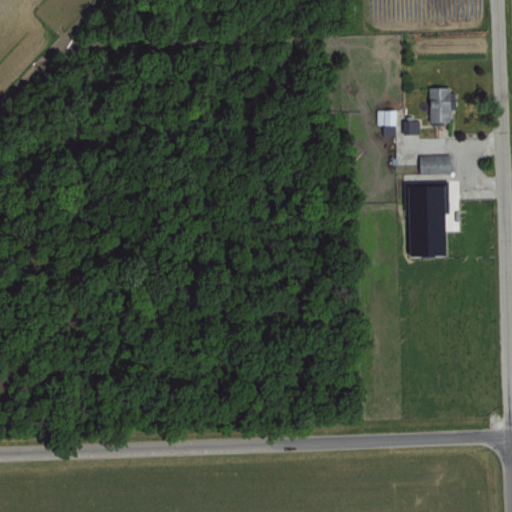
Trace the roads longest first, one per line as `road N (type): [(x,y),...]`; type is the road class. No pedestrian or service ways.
road 1 (residential): [(0,453),(511,433)]
road 2 (residential): [(511,459),(496,0)]
